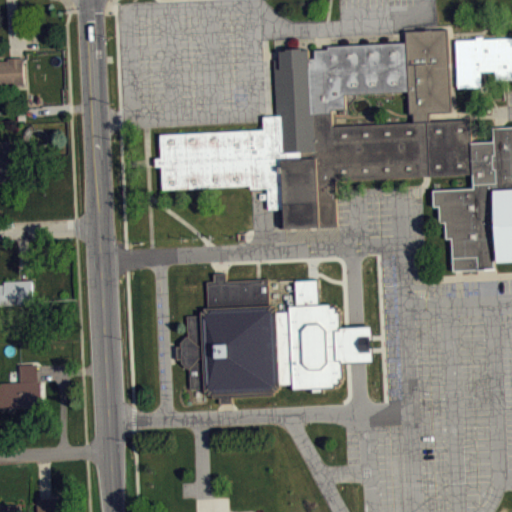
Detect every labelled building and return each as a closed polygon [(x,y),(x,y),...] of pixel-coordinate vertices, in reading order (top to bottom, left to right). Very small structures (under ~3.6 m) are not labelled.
[(430,121),(429,116),(429,112),(451,111),(447,28),(405,30),(405,41),(328,45),(329,49),(320,49),(315,49),(316,57),(310,57),(310,49),(302,49),(302,47),(287,48),(287,49),(280,50),(281,58),(273,58),(273,68),(274,68),(276,115),(270,115),(264,115),(264,128),(160,133),(161,161),(163,188),(251,184),(252,188),(268,187),(269,209),(284,208),(285,227),(292,226),(313,225),(326,225),(336,224),(334,180),(425,175),(429,175),(473,173),(474,187),(434,189),(435,206),(441,205),(441,222),(446,222),(447,238),(453,237),(454,269),(486,268),(495,267),(495,259),(499,259),(499,261),(511,260),(511,126),(499,127),(494,127),(495,141),(472,142),(471,119),(430,121)] [(457,38),(477,37),(477,35),(480,35),(483,35),(483,37),(511,36),(511,77),(505,77),(496,78),(496,68),(488,69),(480,69),(481,88),(458,89),(457,38)] [(0,84),(25,83),(23,57),(7,57),(7,60),(0,60),(0,84)] [(0,182),(0,153),(7,153),(7,147),(22,146),(24,182),(0,182)] [(187,314),(188,335),(186,335),(180,341),(181,345),(176,345),(177,352),(177,358),(182,357),(182,361),(187,367),(190,367),(190,387),(204,387),(204,389),(206,391),(207,390),(209,391),(208,392),(208,393),(212,393),(212,397),(219,396),(219,402),(225,401),(232,401),(232,395),(273,394),(273,391),(276,390),(277,389),(276,388),(278,387),(279,387),(280,387),(280,383),(292,382),(289,310),(276,310),(276,306),(274,307),(273,306),(274,304),(273,303),(270,303),(268,279),(268,277),(258,278),(225,279),(225,272),(219,272),(213,273),(213,280),(206,280),(207,306),(205,306),(204,308),(205,309),(203,311),(202,309),(201,310),(201,313),(187,314)] [(289,310),(289,304),(296,304),(295,278),(311,277),(317,277),(317,302),(330,301),(330,306),(332,306),(333,305),(335,307),(334,308),(334,310),(338,310),(339,325),(353,325),(362,325),(372,324),(372,333),(372,338),(372,346),(373,350),(372,359),(364,360),(355,360),(341,361),(341,376),(338,376),(338,378),(339,379),(336,382),(335,381),(334,381),(334,386),(323,386),(323,391),(311,391),(311,387),(292,388),(292,382),(289,310)] [(32,279),(33,291),(40,290),(41,313),(0,313),(0,284),(5,284),(5,279),(32,279)] [(0,381),(21,381),(19,363),(36,363),(37,381),(40,381),(42,406),(0,407),(0,381)] [(38,498),(38,511),(60,511),(60,497),(38,498)]
